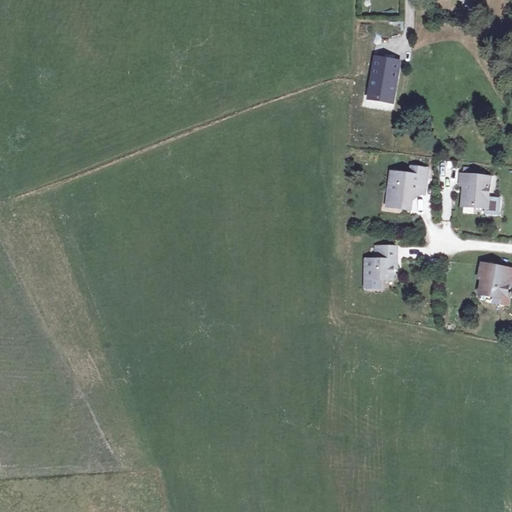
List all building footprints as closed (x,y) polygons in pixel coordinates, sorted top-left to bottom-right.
[(370,99),(393,103),(400,63),(377,59),(370,99)] [(390,193),(388,207),(403,209),(411,210),(414,192),(425,194),(428,170),(414,168),(413,175),(393,173),(390,193)] [(465,169),(465,176),(480,177),(481,170),(465,169)] [(474,204),(474,207),(487,208),(487,213),(498,214),(500,200),(489,199),(491,178),(480,177),(465,176),(462,176),(461,185),(466,186),(464,203),(474,204)] [(381,260),(367,260),(366,289),(381,289),(381,280),(394,280),(394,261),(397,261),(397,248),(381,247),(381,260)] [(511,286),(511,270),(490,266),(488,276),(485,275),(482,292),(490,293),(489,296),(507,299),(510,286),(511,286)]
